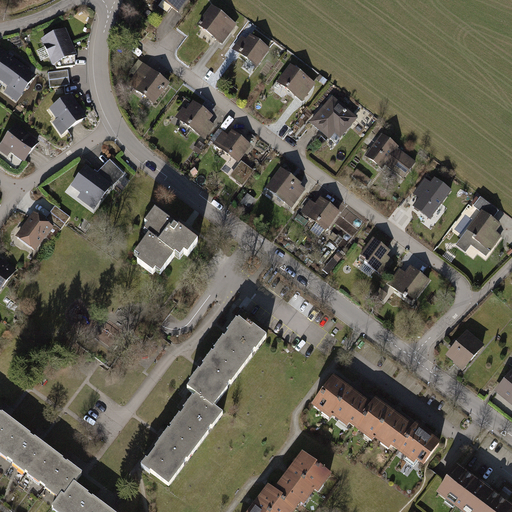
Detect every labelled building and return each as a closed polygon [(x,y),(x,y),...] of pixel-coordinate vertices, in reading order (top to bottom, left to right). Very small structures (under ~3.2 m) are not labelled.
[(162,0),(163,1),(160,5),(170,13),(173,9),(179,14),(190,1),(188,0),(162,0)] [(238,26),(212,7),(197,27),(222,46),(238,26)] [(63,32),(40,43),(51,67),(75,56),(63,32)] [(271,52),(251,36),(247,41),(242,38),(232,51),(257,70),(271,52)] [(0,87),(16,65),(0,52),(0,87)] [(170,85),(139,62),(130,74),(134,77),(127,86),(154,106),(170,85)] [(16,65),(0,87),(0,89),(5,93),(2,96),(15,105),(35,79),(16,65)] [(311,81),(291,66),(278,84),(303,103),(313,91),(307,87),(311,81)] [(66,74),(46,76),(47,89),(67,88),(66,74)] [(58,139),(84,121),(68,97),(46,112),(53,122),(48,125),(58,139)] [(358,120),(332,97),(309,124),(329,142),(336,134),(341,139),(358,120)] [(213,119),(194,104),(187,112),(183,108),(175,119),(205,141),(215,127),(210,123),(213,119)] [(36,145),(12,127),(0,142),(0,155),(6,160),(9,155),(21,165),(36,145)] [(252,147),(232,132),(229,137),(219,130),(213,139),(217,141),(214,146),(239,165),(252,147)] [(416,163),(380,137),(364,158),(381,171),(385,166),(403,180),(416,163)] [(205,148),(198,144),(193,152),(199,156),(205,148)] [(123,176),(108,162),(94,176),(110,188),(123,176)] [(94,176),(83,168),(69,188),(79,195),(76,200),(93,212),(110,188),(94,176)] [(303,186),(281,170),(266,190),(292,210),(294,206),(295,207),(307,192),(302,187),(303,186)] [(372,182),(357,171),(352,178),(367,188),(372,182)] [(431,184),(425,179),(413,195),(422,202),(430,209),(432,207),(437,211),(451,193),(434,181),(431,184)] [(255,200),(247,195),(239,206),(247,212),(255,200)] [(499,212),(480,198),(473,208),(481,213),(492,222),(499,212)] [(342,215),(321,199),(316,206),(310,202),(301,214),(317,226),(312,232),(321,238),(325,233),(327,234),(342,215)] [(69,220),(54,208),(43,222),(52,228),(59,233),(69,220)] [(150,237),(135,256),(140,260),(138,263),(154,274),(156,271),(161,275),(175,256),(180,260),(184,254),(188,257),(198,244),(179,230),(178,231),(174,228),(172,231),(171,230),(174,226),(155,212),(146,224),(149,227),(144,233),(150,237)] [(32,213),(13,239),(33,254),(52,228),(43,222),(32,213)] [(492,222),(481,213),(456,246),(466,254),(471,247),(487,259),(504,237),(497,232),(500,228),(492,222)] [(308,222),(299,215),(295,220),(305,227),(308,222)] [(342,239),(333,232),(329,238),(338,245),(342,239)] [(391,253),(373,239),(359,258),(366,263),(360,270),(362,271),(361,274),(367,279),(369,276),(370,278),(374,273),(382,278),(394,262),(387,258),(391,253)] [(326,246),(333,251),(336,248),(328,242),(326,246)] [(343,257),(338,253),(325,271),(330,274),(343,257)] [(0,260),(0,294),(16,274),(0,260)] [(430,283),(410,268),(405,275),(399,270),(391,281),(393,283),(390,287),(413,304),(430,283)] [(386,296),(378,290),(373,296),(381,302),(386,296)] [(215,354),(213,356),(227,366),(228,364),(241,373),(252,358),(251,357),(254,352),(255,353),(263,343),(235,323),(226,335),(228,336),(224,342),(222,341),(213,353),(215,354)] [(467,333),(445,357),(463,373),(485,349),(467,333)] [(231,386),(241,373),(228,364),(227,366),(213,356),(212,357),(210,356),(202,367),(204,369),(200,375),(197,374),(189,385),(190,387),(187,391),(197,398),(213,410),(228,391),(226,390),(230,385),(231,386)] [(352,425),(372,399),(335,371),(311,402),(330,417),(332,414),(350,427),(352,425)] [(511,373),(496,393),(511,405),(511,373)] [(416,425),(375,394),(372,399),(352,425),(371,439),(373,436),(387,447),(390,444),(397,449),(416,425)] [(171,431),(170,433),(183,443),(185,440),(197,449),(208,435),(207,434),(211,429),(211,430),(222,416),(213,410),(197,398),(194,402),(192,400),(183,412),(185,413),(180,419),(179,418),(170,430),(171,431)] [(0,442),(5,437),(7,439),(17,426),(3,415),(2,417),(0,415),(0,442)] [(418,422),(416,425),(397,449),(414,462),(417,458),(424,463),(441,440),(418,422)] [(31,437),(17,426),(7,439),(5,437),(0,442),(0,453),(8,460),(8,459),(14,463),(14,464),(26,474),(26,472),(28,474),(37,461),(40,463),(50,451),(36,440),(35,442),(30,438),(31,437)] [(187,463),(197,449),(185,440),(183,443),(170,433),(169,434),(167,433),(154,451),(156,452),(147,464),(145,463),(141,470),(150,476),(151,475),(168,488),(184,467),(183,467),(186,462),(187,463)] [(64,462),(50,451),(40,463),(37,461),(28,474),(30,475),(28,476),(40,485),(41,484),(47,488),(46,490),(58,498),(59,497),(60,498),(63,496),(65,498),(75,485),(82,476),(68,465),(68,466),(63,463),(64,462)] [(330,474),(302,453),(275,489),(297,505),(300,501),(303,503),(314,489),(317,491),(330,474)] [(465,467),(459,463),(437,493),(462,511),(511,511),(511,502),(498,492),(465,467)] [(291,511),(297,505),(275,489),(270,484),(249,511),(291,511)] [(106,511),(108,510),(94,499),(93,501),(89,497),(90,496),(75,485),(65,498),(63,496),(60,498),(53,508),(56,509),(54,511),(55,511),(106,511)]
